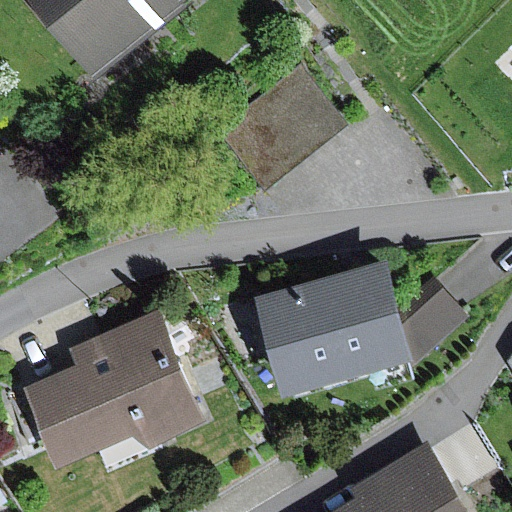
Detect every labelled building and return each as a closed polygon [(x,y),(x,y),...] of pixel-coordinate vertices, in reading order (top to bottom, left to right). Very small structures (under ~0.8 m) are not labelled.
[(26,0),(81,75),(184,0),(26,0)] [(351,122),(303,63),(220,130),(267,189),(351,122)] [(394,270),(262,300),(282,386),(369,366),(375,391),(419,380),(394,270)] [(439,274),(394,270),(419,380),(468,323),(439,274)] [(80,373),(27,393),(58,475),(201,421),(161,316),(71,349),(80,373)] [(463,511),(429,449),(312,511),(463,511)]
